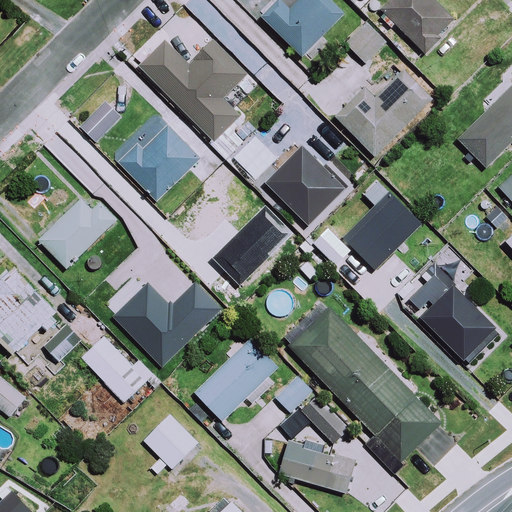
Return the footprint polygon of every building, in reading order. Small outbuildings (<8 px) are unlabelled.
[(345,14),(329,0),(285,0),(265,22),(305,58),(345,14)] [(451,23),(430,0),(392,0),(381,11),(422,55),(437,41),(434,38),(451,23)] [(384,46),(367,27),(345,47),(362,66),(384,46)] [(246,78),(211,45),(189,68),(164,44),(141,68),(217,142),(239,120),(222,103),(246,78)] [(429,103),(402,75),(374,101),(363,90),(335,117),(373,157),(429,103)] [(200,160),(161,122),(119,165),(157,203),(200,160)] [(276,160),(253,137),(231,160),(254,183),(276,160)] [(343,191),(301,150),(265,186),(308,227),(343,191)] [(511,176),(499,189),(511,203),(511,176)] [(252,198),(234,179),(215,198),(233,217),(252,198)] [(92,211),(81,199),(39,240),(68,270),(118,220),(101,203),(92,211)] [(343,228),(330,215),(320,225),(333,238),(343,228)] [(511,257),(511,244),(497,224),(480,237),(501,266),(511,257)] [(500,334),(436,267),(433,264),(412,285),(419,292),(408,302),(397,291),(379,308),(404,334),(421,319),(467,366),(500,334)] [(56,318),(13,268),(0,279),(0,342),(11,356),(56,318)] [(439,425),(323,304),(283,342),(400,463),(439,425)] [(61,367),(82,343),(64,326),(42,350),(61,367)] [(110,345),(105,339),(83,358),(123,404),(153,377),(139,361),(131,368),(119,354),(125,349),(117,340),(110,345)] [(278,370),(249,341),(195,395),(222,422),(246,399),(248,400),(278,370)] [(290,414),(312,391),(296,376),(274,399),(290,414)] [(25,399),(0,378),(0,409),(10,417),(25,399)] [(350,431),(315,394),(298,411),(333,448),(350,431)] [(158,478),(167,468),(171,472),(198,444),(170,416),(143,444),(157,458),(148,467),(158,478)] [(353,465),(290,446),(281,476),(345,495),(353,465)] [(175,497),(166,489),(155,501),(167,511),(180,511),(191,501),(180,492),(175,497)] [(240,511),(231,503),(222,511),(240,511)]
